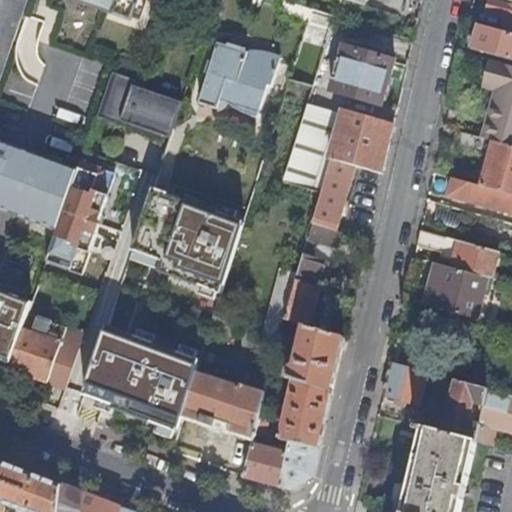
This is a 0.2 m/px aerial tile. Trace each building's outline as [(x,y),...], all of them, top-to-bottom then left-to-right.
[(0,0),(0,78),(27,0),(0,0)] [(136,0),(83,0),(131,16),(136,0)] [(511,2),(504,0),(490,0),(487,10),(507,16),(504,26),(511,28),(511,2)] [(511,33),(478,23),(471,48),(511,59),(511,33)] [(271,59),(249,52),(245,51),(246,48),(228,42),(227,45),(219,43),(212,61),(209,60),(205,72),(209,74),(199,103),(218,109),(220,102),(231,105),(260,113),(268,85),(272,86),(281,57),(273,55),(271,59)] [(394,62),(344,46),(331,89),(381,105),(394,62)] [(500,95),(496,94),(485,138),(487,138),(495,140),(511,145),(511,65),(490,59),(483,84),(502,90),(500,95)] [(141,82),(113,72),(97,117),(125,127),(127,123),(171,139),(184,103),(139,88),(141,82)] [(258,118),(260,113),(231,105),(240,111),(258,118)] [(343,115),(307,105),(284,181),(321,194),(343,115)] [(313,223),(336,230),(343,206),(355,166),(382,174),(393,123),(345,109),(343,115),(321,194),(319,205),(318,205),(313,223)] [(459,147),(483,154),(487,138),(485,138),(462,131),(459,147)] [(483,154),(491,156),(495,140),(487,138),(483,154)] [(0,192),(16,147),(0,140),(0,192)] [(511,145),(495,140),(491,156),(483,185),(511,193),(511,145)] [(27,151),(16,147),(0,192),(0,206),(6,209),(18,213),(39,155),(27,151)] [(18,213),(59,229),(72,189),(79,170),(39,155),(18,213)] [(255,183),(232,175),(216,222),(239,230),(255,183)] [(511,193),(483,185),(463,180),(446,175),(444,181),(453,184),(449,196),(511,213),(511,193)] [(147,211),(180,222),(188,195),(156,184),(147,211)] [(92,196),(72,189),(59,229),(55,240),(78,248),(76,252),(89,257),(109,197),(94,191),(92,196)] [(334,245),(339,231),(336,230),(313,223),(309,238),(334,245)] [(490,277),(493,277),(500,251),(422,229),(420,238),(418,245),(443,252),(442,255),(461,261),(458,268),(490,277)] [(304,253),(299,273),(286,320),(308,325),(317,329),(324,304),(317,302),(320,293),(319,292),(328,261),(304,253)] [(458,268),(438,263),(426,304),(478,319),(490,277),(458,268)] [(265,333),(281,338),(286,320),(299,273),(283,268),(265,333)] [(0,358),(13,363),(25,329),(34,302),(0,289),(0,358)] [(25,329),(13,363),(11,370),(49,384),(64,343),(68,329),(52,323),(52,322),(39,317),(34,332),(25,329)] [(341,362),(347,337),(317,329),(308,325),(299,363),(293,369),(291,378),(297,379),(303,381),(326,388),(335,390),(341,362)] [(93,370),(129,381),(143,337),(108,326),(93,370)] [(64,343),(81,349),(86,334),(68,329),(64,343)] [(187,331),(180,329),(175,343),(182,346),(187,331)] [(67,390),(81,349),(64,343),(49,384),(67,390)] [(488,391),(391,364),(386,387),(384,396),(421,406),(427,384),(455,391),(446,427),(427,422),(425,430),(478,444),(479,444),(482,427),(471,424),(476,405),(485,408),(488,391)] [(191,376),(168,368),(155,406),(178,413),(191,376)] [(197,373),(184,416),(202,422),(205,415),(233,424),(230,432),(255,440),(267,394),(240,385),(239,387),(197,373)] [(287,468),(283,485),(295,488),(316,475),(318,467),(327,424),(335,390),(326,388),(303,381),(297,379),(293,394),(289,393),(286,408),(291,409),(285,438),(293,441),(291,450),(287,468)] [(511,397),(488,391),(485,408),(482,427),(479,444),(495,448),(500,429),(511,432),(511,397)] [(264,413),(259,432),(273,435),(274,430),(270,429),(273,414),(264,413)] [(461,511),(478,444),(425,430),(417,428),(417,431),(423,433),(404,511),(461,511)] [(256,443),(248,477),(265,481),(283,485),(287,468),(291,450),(256,443)] [(38,476),(4,463),(4,471),(0,511),(5,511),(6,505),(25,511),(61,511),(64,486),(38,476)] [(64,486),(61,511),(84,511),(86,494),(77,491),(64,486)] [(107,502),(86,494),(84,511),(124,511),(125,510),(124,509),(107,502)]
